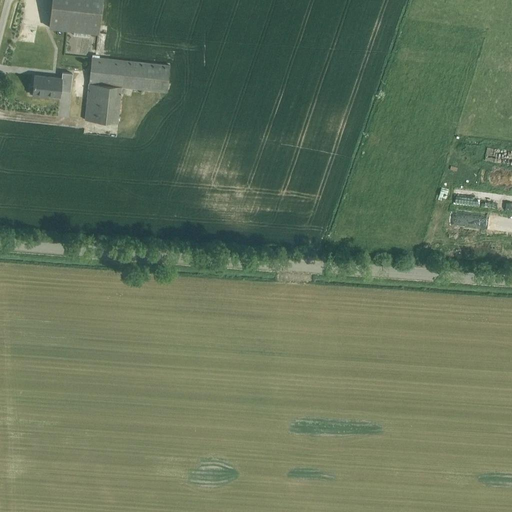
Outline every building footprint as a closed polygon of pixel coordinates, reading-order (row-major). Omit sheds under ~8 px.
[(51,0),(48,27),(98,33),(101,0),(51,0)] [(169,65),(91,56),(84,119),(117,123),(121,87),(166,91),(169,65)] [(30,86),(29,93),(32,93),(32,94),(48,96),(48,95),(60,96),(60,90),(69,91),(71,73),(61,72),(61,78),(34,75),(32,86),(30,86)] [(475,201),(481,201),(481,192),(467,192),(468,198),(474,197),(475,201)] [(456,235),(455,243),(475,244),(476,236),(456,235)]
